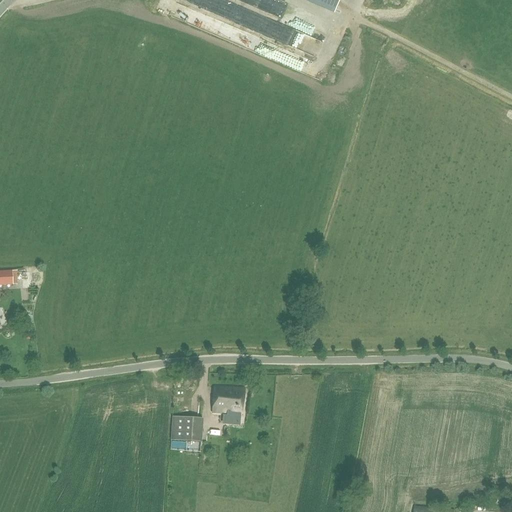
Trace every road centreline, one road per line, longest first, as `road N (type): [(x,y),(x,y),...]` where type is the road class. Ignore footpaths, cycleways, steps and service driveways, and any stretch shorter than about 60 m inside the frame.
road 1 (unclassified): [(511,367),(466,358),(191,360),(0,383)]
road 2 (track): [(511,97),(346,13)]
